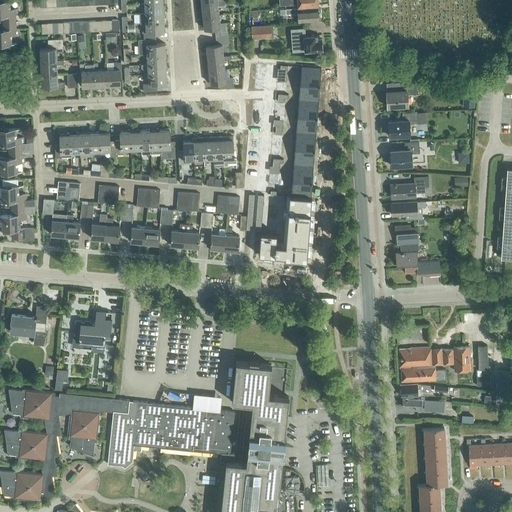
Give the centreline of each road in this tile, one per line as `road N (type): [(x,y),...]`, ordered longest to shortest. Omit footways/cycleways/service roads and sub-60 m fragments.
road 1 (residential): [(371,300),(0,269)]
road 2 (tertiary): [(371,300),(347,0)]
road 3 (tertiary): [(384,511),(371,300)]
road 4 (residential): [(38,109),(184,96)]
road 5 (residential): [(511,291),(371,300)]
